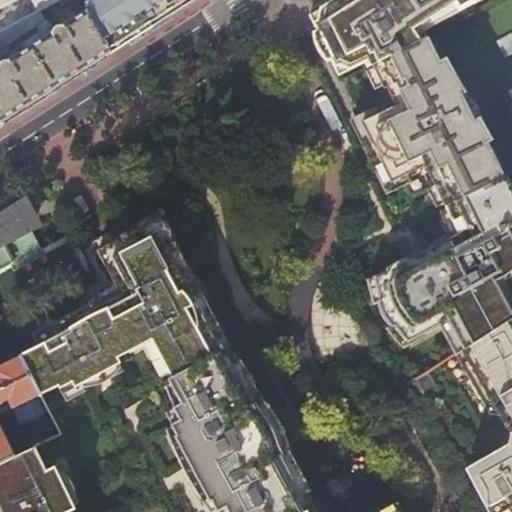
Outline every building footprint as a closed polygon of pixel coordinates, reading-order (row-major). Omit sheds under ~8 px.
[(37,28),(44,23),(43,20),(39,12),(45,9),(61,0),(0,0),(0,50),(0,51),(37,28)] [(87,0),(82,3),(87,12),(104,44),(180,0),(87,0)] [(372,65),(373,66),(419,44),(413,37),(475,0),(334,0),(325,6),(310,16),(338,74),(365,61),(368,67),(372,65)] [(49,17),(45,9),(39,12),(43,20),(49,17)] [(89,69),(110,56),(104,44),(87,12),(60,29),(58,28),(54,31),(47,21),(44,23),(37,28),(40,33),(23,45),(26,51),(5,64),(3,64),(0,65),(0,124),(1,126),(23,112),(89,69)] [(426,41),(437,60),(440,57),(430,38),(426,41)] [(446,208),(506,177),(505,176),(502,177),(485,143),(490,141),(445,60),(438,64),(437,60),(426,41),(419,44),(373,66),(384,88),(386,86),(396,106),(378,115),(357,125),(386,184),(407,174),(425,165),(446,208)] [(411,182),(407,174),(386,184),(357,125),(378,115),(374,107),(350,119),(386,194),(411,182)] [(387,325),(389,326),(391,328),(394,326),(396,328),(397,330),(399,333),(401,334),(402,337),(404,338),(406,340),(407,342),(439,326),(448,322),(465,351),(511,320),(511,308),(496,285),(509,277),(506,271),(506,270),(507,270),(508,270),(508,269),(509,269),(509,268),(510,268),(510,267),(511,267),(511,266),(511,265),(511,237),(508,230),(511,227),(511,189),(506,177),(446,208),(459,234),(374,279),(375,282),(376,286),(377,289),(378,292),(378,295),(379,297),(380,299),(377,301),(377,303),(377,306),(378,308),(379,311),(380,313),(381,316),(383,318),(384,321),(387,325)] [(0,274),(43,254),(18,204),(0,215),(0,274)] [(166,380),(168,383),(229,350),(228,348),(221,334),(221,333),(220,333),(220,332),(219,332),(219,331),(218,331),(218,330),(218,329),(217,329),(217,328),(216,328),(216,327),(215,327),(215,326),(214,326),(214,325),(213,325),(213,324),(212,324),(212,323),(211,323),(206,313),(209,311),(204,303),(202,304),(187,276),(190,275),(173,243),(170,244),(167,237),(167,236),(167,235),(167,234),(167,233),(166,233),(166,232),(166,231),(166,230),(165,229),(165,228),(164,228),(164,227),(163,226),(163,225),(162,225),(161,224),(160,224),(160,223),(159,223),(158,223),(157,222),(156,222),(155,222),(154,222),(153,222),(152,222),(151,222),(150,222),(150,223),(149,223),(148,223),(148,224),(147,224),(146,224),(146,225),(145,225),(145,226),(144,226),(144,227),(143,228),(143,229),(137,232),(134,226),(100,244),(102,248),(96,251),(117,290),(111,293),(112,295),(85,310),(83,307),(31,334),(38,348),(20,357),(39,395),(57,386),(61,394),(80,384),(82,388),(102,377),(100,374),(127,359),(124,354),(149,341),(153,345),(170,378),(166,380)] [(511,437),(511,320),(465,351),(500,416),(511,437)] [(457,356),(465,351),(448,322),(439,326),(457,356)] [(306,511),(313,507),(305,493),(302,494),(293,479),(295,478),(282,455),(284,454),(275,437),(276,436),(266,418),(266,419),(257,402),(255,403),(242,377),(240,378),(233,364),(236,362),(229,350),(168,383),(180,404),(171,408),(178,421),(169,425),(175,436),(173,437),(186,461),(185,461),(195,479),(208,502),(210,502),(215,511),(216,511),(224,508),(226,511),(306,511)] [(489,415),(500,416),(465,351),(457,356),(456,357),(489,415)] [(0,464),(14,458),(16,457),(0,423),(0,416),(14,410),(22,428),(50,415),(41,398),(39,395),(20,357),(0,367),(0,464)] [(511,511),(511,442),(465,470),(486,511),(511,511)] [(0,464),(0,511),(69,511),(74,510),(53,467),(44,471),(33,448),(16,457),(14,458),(0,464)] [(401,511),(396,503),(378,511),(401,511)]
